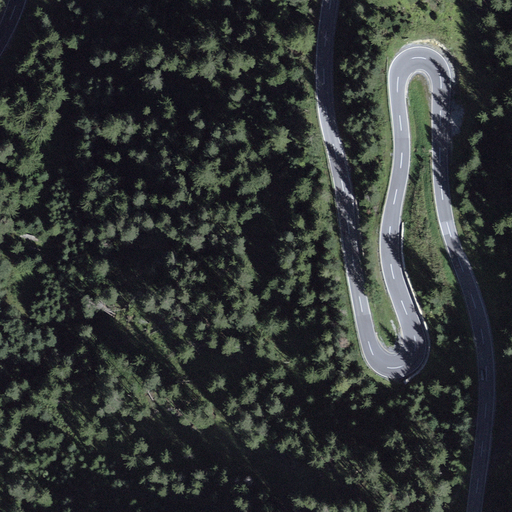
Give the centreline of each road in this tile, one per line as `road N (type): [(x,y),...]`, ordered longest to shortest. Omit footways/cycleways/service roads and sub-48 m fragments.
road 1 (primary): [(473,511),(486,373),(441,188),(435,68),(414,57),(397,70),(403,144),(386,257),(411,345),(396,364),(382,363),(367,336),(326,108),(330,0)]
road 2 (track): [(50,242),(44,190),(64,135),(69,87),(51,0)]
